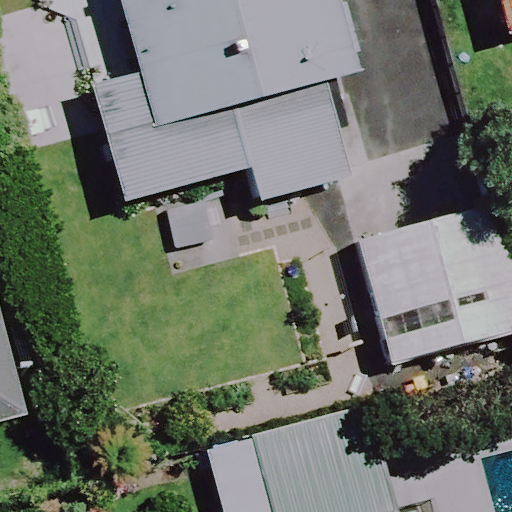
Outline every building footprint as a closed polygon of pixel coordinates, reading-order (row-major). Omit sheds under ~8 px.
[(326,0),(107,0),(125,75),(77,86),(115,253),(335,203),(312,99),(348,91),(326,0)] [(511,0),(479,0),(491,44),(511,38),(511,0)] [(50,30),(0,41),(0,180),(80,162),(50,30)] [(460,229),(346,252),(371,379),(485,356),(460,229)] [(385,511),(364,418),(195,457),(207,511),(385,511)]
